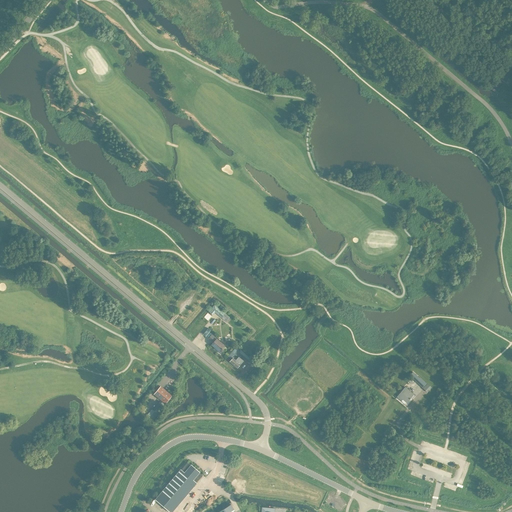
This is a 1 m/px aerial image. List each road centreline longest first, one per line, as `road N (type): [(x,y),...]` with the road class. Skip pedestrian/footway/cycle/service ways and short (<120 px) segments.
road 1 (unknown): [(99,511),(126,456),(146,435),(208,413),(280,418),(359,482),(458,511)]
road 2 (tertiary): [(261,450),(268,423),(260,403),(0,185)]
road 3 (unknown): [(282,336),(179,254),(101,250),(0,166)]
road 4 (tertiary): [(120,511),(144,464),(173,442),(203,437),(261,450)]
